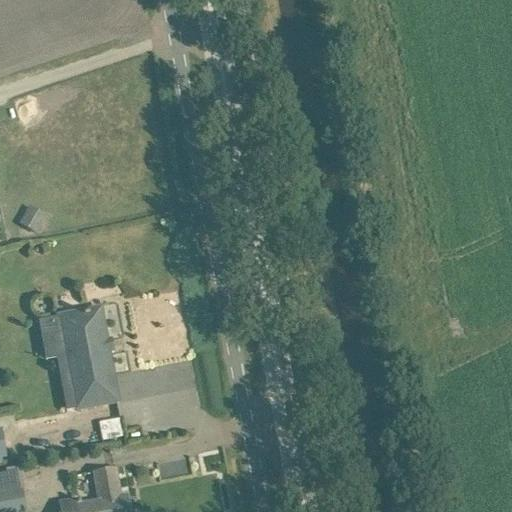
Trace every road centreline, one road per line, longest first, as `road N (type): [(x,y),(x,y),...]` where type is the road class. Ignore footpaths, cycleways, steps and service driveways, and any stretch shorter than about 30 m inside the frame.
road 1 (unclassified): [(267,511),(170,0)]
road 2 (primary): [(304,511),(208,0)]
